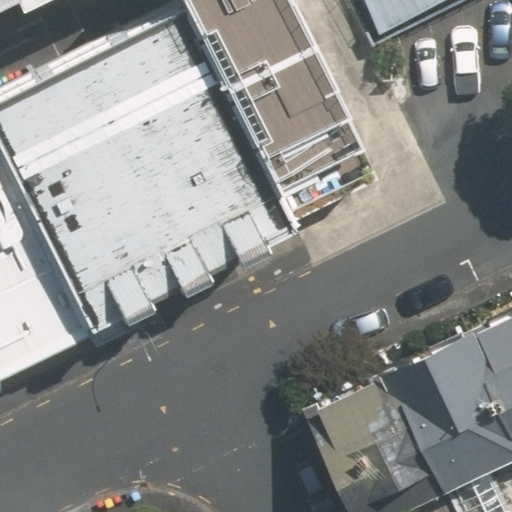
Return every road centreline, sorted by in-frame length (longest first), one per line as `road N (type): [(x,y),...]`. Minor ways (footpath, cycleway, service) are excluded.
road 1 (residential): [(511,226),(203,376)]
road 2 (unknown): [(468,248),(332,0)]
road 3 (residential): [(203,376),(0,479)]
road 4 (residential): [(203,376),(272,511)]
